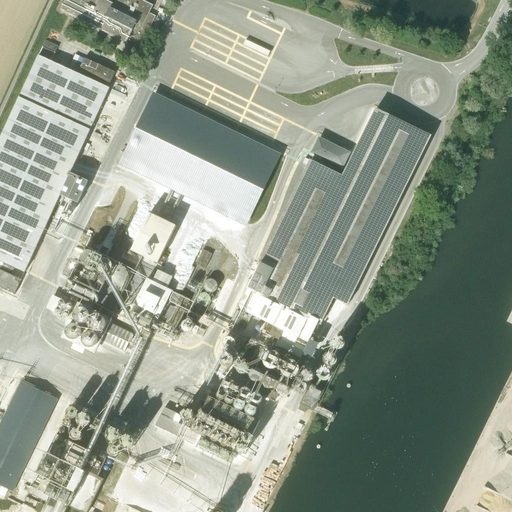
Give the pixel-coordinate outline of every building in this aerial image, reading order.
[(149,13),(153,5),(142,0),(65,0),(60,11),(126,44),(128,39),(141,46),(156,16),(149,13)] [(54,29),(51,36),(73,45),(76,38),(54,29)] [(70,173),(77,158),(83,147),(89,150),(96,135),(90,131),(109,88),(108,87),(115,72),(84,58),(77,74),(38,56),(0,139),(0,261),(25,273),(60,196),(78,204),(88,181),(70,173)] [(118,165),(246,227),(281,155),(154,93),(118,165)] [(298,280),(333,298),(350,305),(436,130),(379,102),(346,170),(343,169),(338,167),(336,171),(340,173),(327,200),(335,204),(298,280)] [(333,298),(298,280),(335,204),(327,200),(340,173),(336,171),(338,167),(343,169),(351,153),(318,137),(310,153),(315,156),(313,159),(305,155),(291,183),(297,186),(259,262),(270,268),(263,282),(253,277),(231,321),(235,323),(234,325),(245,330),(252,316),(273,326),(269,336),(278,340),(274,347),(300,360),(308,343),(310,339),(314,341),(317,336),(313,334),(317,325),(320,327),(333,298)] [(132,251),(158,264),(176,226),(150,213),(132,251)] [(0,287),(15,294),(21,279),(0,269),(0,287)] [(189,336),(176,329),(190,300),(172,291),(147,280),(128,320),(184,346),(189,336)] [(73,342),(96,351),(115,307),(112,306),(114,301),(108,298),(109,296),(79,283),(76,290),(62,284),(59,292),(53,289),(47,305),(69,314),(61,331),(75,337),(73,342)] [(0,424),(0,485),(14,492),(60,399),(22,380),(0,424)] [(312,412),(313,412),(319,401),(324,391),(310,384),(305,397),(304,396),(300,404),(298,409),(300,410),(292,427),(302,432),(312,412)] [(77,418),(78,415),(79,412),(77,409),(75,408),(72,408),(69,409),(68,411),(67,415),(70,419),(74,419),(77,418)] [(208,439),(233,452),(245,429),(201,409),(191,430),(161,414),(155,426),(203,449),(208,439)] [(194,417),(194,416),(194,414),(192,411),(191,410),(188,410),(187,410),(185,410),(183,412),(182,413),(182,414),(182,416),(182,417),(183,419),(184,420),(186,422),(189,422),(191,422),(193,420),(194,417)] [(80,511),(87,511),(104,479),(98,476),(106,459),(56,435),(28,493),(46,502),(49,496),(80,511)]
